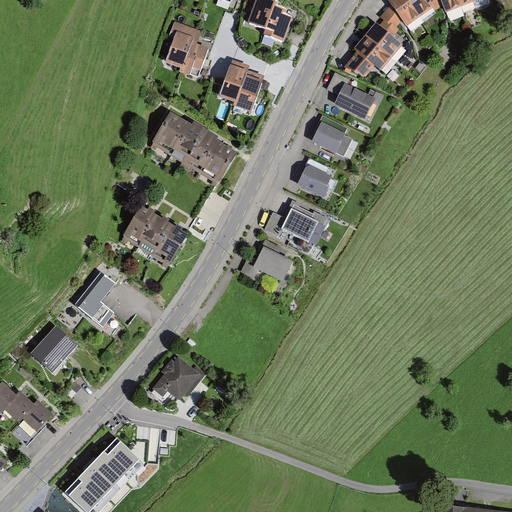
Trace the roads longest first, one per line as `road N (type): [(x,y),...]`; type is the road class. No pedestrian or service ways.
road 1 (secondary): [(350,0),(203,278),(110,399)]
road 2 (unclassified): [(110,399),(368,489),(437,482),(511,490)]
road 3 (secondary): [(110,399),(1,511)]
